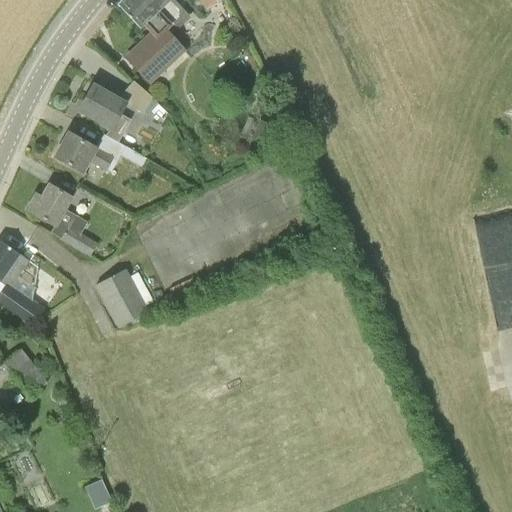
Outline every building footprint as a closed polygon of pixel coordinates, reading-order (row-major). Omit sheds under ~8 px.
[(187,15),(184,12),(172,0),(121,0),(117,5),(138,29),(143,24),(151,33),(159,42),(168,33),(187,15)] [(202,0),(207,9),(225,0),(202,0)] [(185,51),(168,33),(159,42),(151,33),(128,54),(139,65),(135,69),(149,84),(185,51)] [(158,103),(151,98),(133,82),(118,99),(97,87),(91,98),(86,96),(78,111),(109,128),(105,136),(117,143),(130,120),(119,114),(125,103),(143,114),(144,112),(150,115),(158,103)] [(103,135),(95,149),(67,133),(54,157),(82,173),(89,161),(106,171),(112,160),(116,162),(120,155),(141,167),(146,158),(125,147),(117,143),(105,136),(103,135)] [(63,210),(70,198),(48,185),(41,198),(35,195),(26,210),(54,226),(50,233),(90,256),(96,245),(80,235),(87,223),(63,210)] [(35,288),(19,277),(29,262),(0,241),(0,282),(5,286),(0,292),(0,303),(33,326),(43,312),(31,303),(35,288)] [(146,313),(123,270),(96,285),(119,328),(146,313)] [(21,350),(0,366),(0,388),(3,392),(17,381),(30,398),(47,384),(21,350)] [(112,503),(102,481),(85,488),(95,511),(112,503)]
